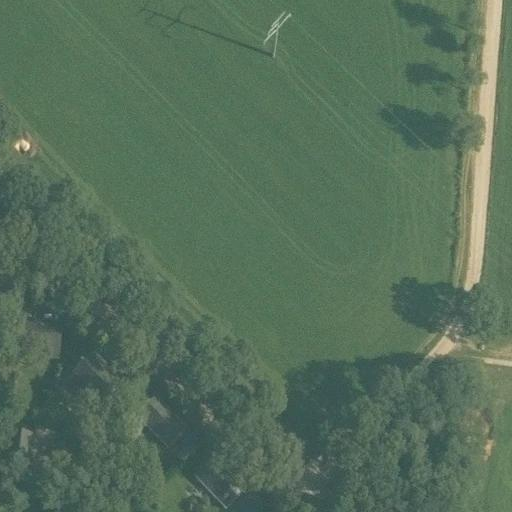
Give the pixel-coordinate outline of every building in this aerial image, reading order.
[(59,329),(20,327),(18,355),(57,357),(59,329)] [(71,379),(98,407),(118,388),(91,359),(71,379)] [(102,426),(113,430),(126,396),(114,392),(102,426)] [(156,401),(136,419),(166,450),(186,432),(156,401)] [(171,455),(181,465),(203,444),(194,434),(171,455)] [(29,479),(34,480),(37,453),(32,453),(33,440),(7,437),(2,476),(29,479)] [(214,461),(195,480),(224,511),(244,492),(214,461)] [(251,494),(235,511),(253,511),(261,503),(251,494)]
